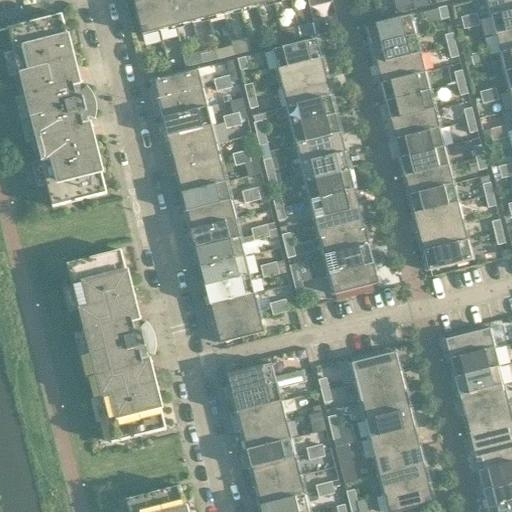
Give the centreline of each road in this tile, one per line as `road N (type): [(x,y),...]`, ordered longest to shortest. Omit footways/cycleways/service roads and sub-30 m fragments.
road 1 (residential): [(190,370),(97,0)]
road 2 (residential): [(190,370),(511,286)]
road 3 (residential): [(226,511),(190,370)]
